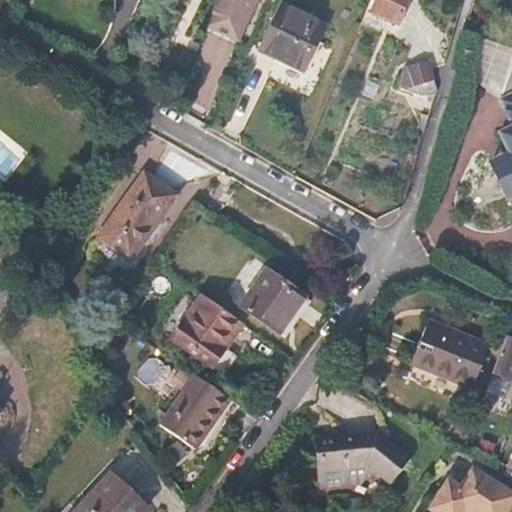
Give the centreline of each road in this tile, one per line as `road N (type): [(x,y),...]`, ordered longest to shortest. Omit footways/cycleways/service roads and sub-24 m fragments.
road 1 (residential): [(5,33),(397,248)]
road 2 (residential): [(397,248),(209,511)]
road 3 (residential): [(468,0),(397,248)]
